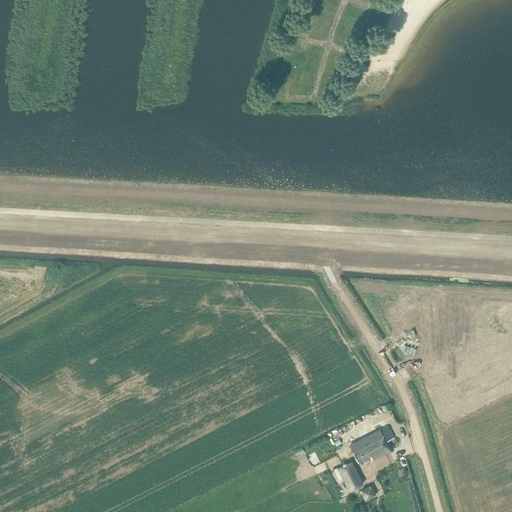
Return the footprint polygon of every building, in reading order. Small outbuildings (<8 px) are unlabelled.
[(387,403),(382,406),(385,412),(390,409),(387,403)] [(353,452),(359,463),(371,456),(372,460),(391,450),(387,442),(395,438),(388,425),(362,439),(365,446),(353,452)] [(343,481),(349,491),(362,484),(351,463),(338,469),(340,474),(343,481)] [(338,469),(334,471),(340,482),(343,481),(340,474),(338,469)] [(370,486),(361,490),(362,491),(361,491),(365,501),(366,500),(367,501),(376,497),(375,496),(376,495),(371,486),(371,487),(370,486)]
